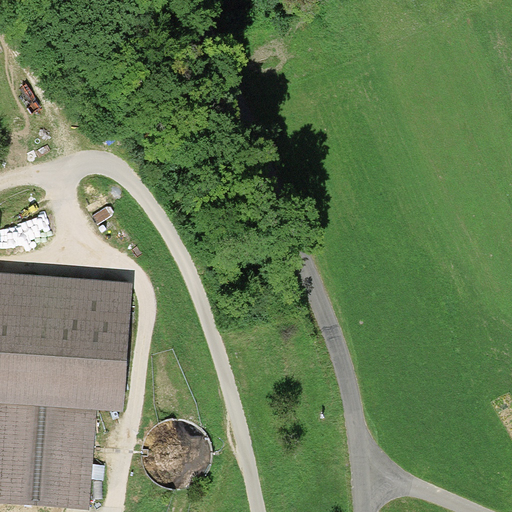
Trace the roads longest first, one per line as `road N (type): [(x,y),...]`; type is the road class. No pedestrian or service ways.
road 1 (unclassified): [(362,511),(355,433),(328,331),(187,0)]
road 2 (track): [(0,179),(52,169),(65,226),(130,272),(140,296),(110,511)]
road 3 (track): [(0,18),(24,44),(88,163)]
